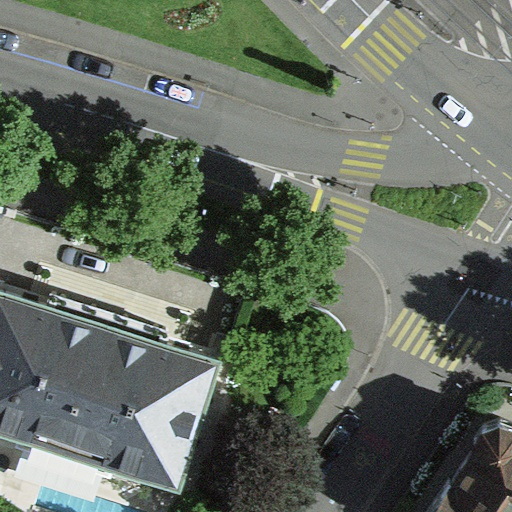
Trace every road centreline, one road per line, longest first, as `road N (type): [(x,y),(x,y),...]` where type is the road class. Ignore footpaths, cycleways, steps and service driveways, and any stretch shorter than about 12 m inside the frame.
road 1 (residential): [(479,266),(320,511)]
road 2 (tertiary): [(0,89),(271,172)]
road 3 (tertiary): [(511,166),(271,172)]
road 4 (tertiary): [(271,172),(479,266)]
road 5 (primary): [(353,0),(511,138)]
